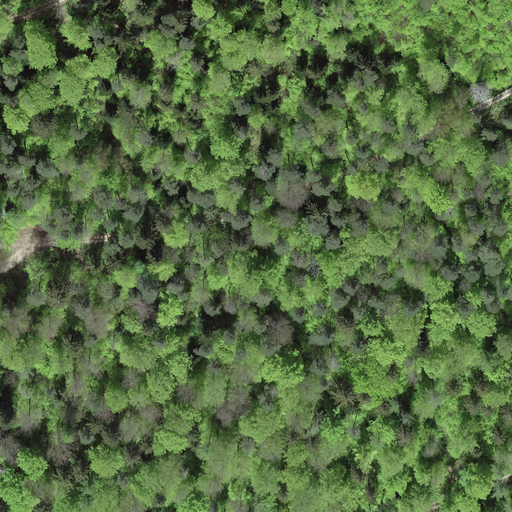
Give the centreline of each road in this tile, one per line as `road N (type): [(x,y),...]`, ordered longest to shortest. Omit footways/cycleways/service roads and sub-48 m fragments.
road 1 (track): [(511,88),(206,225),(43,242),(0,270)]
road 2 (track): [(0,484),(136,511)]
